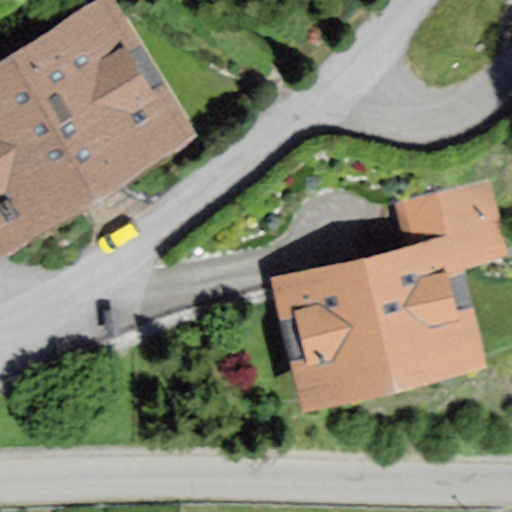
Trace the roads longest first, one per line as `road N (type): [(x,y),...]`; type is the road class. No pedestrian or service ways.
road 1 (residential): [(511,487),(208,475),(0,485)]
road 2 (residential): [(0,315),(125,252),(338,80)]
road 3 (residential): [(338,80),(393,104),(433,108),(462,103),(511,73)]
